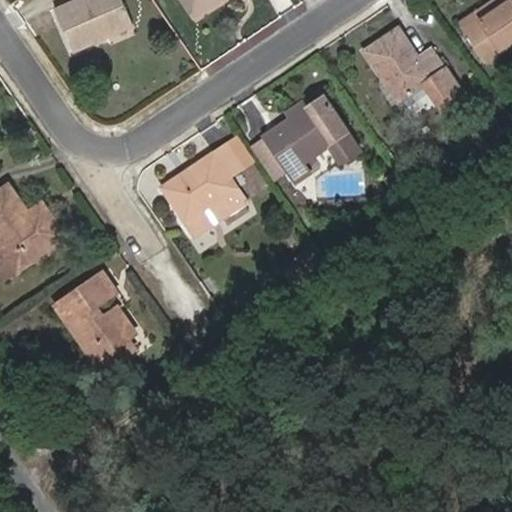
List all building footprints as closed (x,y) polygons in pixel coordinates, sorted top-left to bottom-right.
[(105,29),(129,19),(121,0),(75,0),(55,8),(73,48),(107,34),(105,29)] [(182,0),(191,14),(211,0),(182,0)] [(469,25),(473,31),(511,4),(509,0),(499,0),(501,2),(469,25)] [(490,58),(511,43),(511,0),(509,0),(511,4),(473,31),(490,58)] [(107,34),(131,23),(129,19),(105,29),(107,34)] [(442,106),(463,92),(434,49),(423,56),(401,27),(366,51),(382,76),(387,73),(404,98),(427,84),(442,106)] [(379,86),(392,106),(404,98),(387,73),(382,76),(380,77),(379,86)] [(287,112),(291,118),(324,95),(320,90),(287,112)] [(288,170),(324,147),(333,141),(346,160),(362,150),(324,95),(291,118),(265,136),(288,170)] [(496,144),(501,141),(489,123),(484,126),(496,144)] [(473,134),(484,152),(496,144),(484,126),(473,134)] [(269,183),(288,170),(265,136),(246,149),(256,163),(269,183)] [(246,149),(239,139),(229,145),(245,170),(256,163),(246,149)] [(324,147),(338,166),(346,160),(333,141),(324,147)] [(244,203),(246,201),(232,179),(245,170),(229,145),(188,172),(191,178),(167,193),(194,233),(219,217),(220,219),(223,216),(228,223),(249,209),(244,203)] [(188,172),(164,188),(167,193),(191,178),(188,172)] [(406,204),(416,198),(400,175),(391,181),(406,204)] [(42,243),(46,249),(64,237),(47,211),(32,221),(26,212),(8,184),(0,189),(0,242),(3,247),(17,268),(32,259),(28,253),(42,243)] [(47,211),(41,202),(26,212),(32,221),(47,211)] [(32,259),(46,249),(42,243),(28,253),(32,259)] [(0,270),(5,277),(17,268),(3,247),(0,248),(0,270)] [(315,274),(325,267),(315,252),(304,258),(315,274)] [(284,272),(294,288),(315,274),(304,258),(284,272)] [(103,274),(55,307),(94,364),(122,344),(135,335),(118,310),(100,322),(92,310),(116,293),(103,274)] [(94,364),(101,374),(129,355),(122,344),(94,364)]
